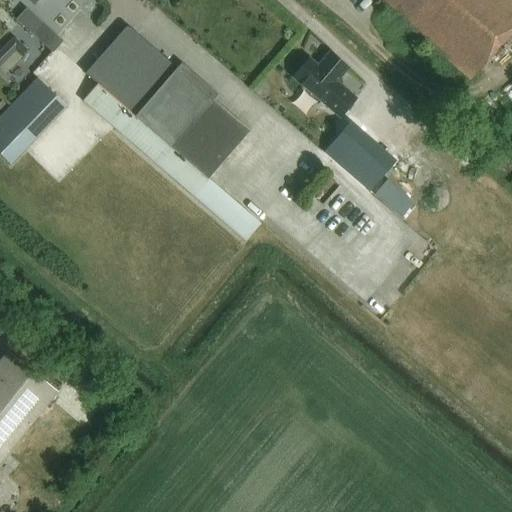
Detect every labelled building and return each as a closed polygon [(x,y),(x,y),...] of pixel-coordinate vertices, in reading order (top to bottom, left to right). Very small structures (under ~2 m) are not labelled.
[(511,0),(374,0),(467,80),(511,27),(511,0)] [(28,10),(17,22),(34,38),(45,25),(28,10)] [(261,225),(208,178),(248,132),(212,102),(218,95),(182,64),(177,69),(139,36),(127,49),(115,39),(85,73),(98,84),(83,101),(192,196),(245,243),(261,225)] [(15,39),(0,54),(0,70),(1,71),(18,54),(23,59),(29,53),(15,39)] [(330,52),(318,66),(309,58),(292,78),(341,120),(358,100),(338,83),(350,69),(330,52)] [(37,79),(0,117),(0,154),(10,165),(67,107),(37,79)] [(354,119),(328,151),(357,174),(365,162),(351,150),(368,131),(354,119)] [(379,173),(366,189),(393,212),(406,196),(379,173)] [(8,351),(0,360),(0,463),(58,393),(8,351)]
